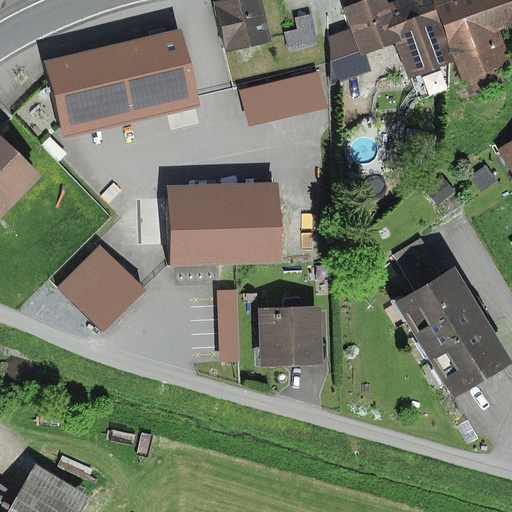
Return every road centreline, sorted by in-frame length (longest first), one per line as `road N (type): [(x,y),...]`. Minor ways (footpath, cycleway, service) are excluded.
road 1 (residential): [(511,473),(80,349),(0,315)]
road 2 (track): [(2,438),(95,455),(143,497)]
